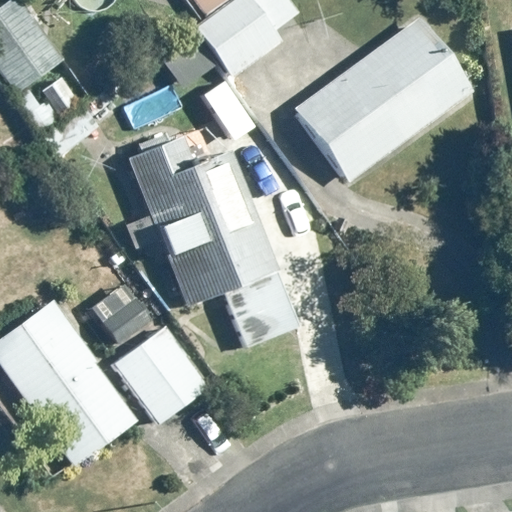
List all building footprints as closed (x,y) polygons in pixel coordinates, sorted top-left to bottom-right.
[(56,58),(16,0),(0,0),(0,86),(4,93),(56,58)] [(181,0),(194,18),(219,0),(181,0)] [(219,0),(194,18),(182,27),(220,78),(272,40),(264,29),(289,11),(281,0),(219,0)] [(421,17),(293,111),(347,183),(475,89),(421,17)] [(186,135),(128,157),(187,308),(227,293),(248,346),(300,325),(232,152),(198,165),(186,135)] [(54,299),(0,336),(0,361),(74,466),(139,421),(54,299)] [(200,384),(155,322),(102,362),(147,423),(200,384)]
